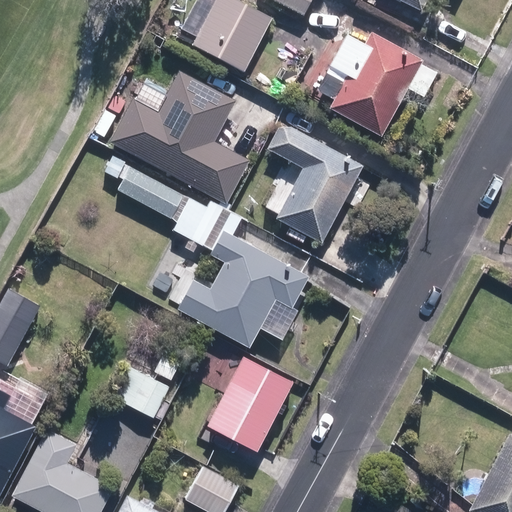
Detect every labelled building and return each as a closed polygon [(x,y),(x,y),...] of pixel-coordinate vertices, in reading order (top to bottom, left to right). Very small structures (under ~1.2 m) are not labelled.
[(243,72),(270,19),(232,0),(215,0),(192,46),(243,72)] [(274,0),(302,15),(310,0),(274,0)] [(400,0),(420,10),(425,0),(400,0)] [(380,135),(420,62),(370,35),(331,109),(380,135)] [(131,101),(109,142),(225,201),(247,160),(212,142),(233,102),(178,73),(157,114),(131,101)] [(320,242),(361,166),(288,128),(278,129),(268,149),(305,168),(277,219),(320,242)] [(127,169),(117,190),(172,216),(182,196),(127,169)] [(293,307),(309,278),(223,230),(209,255),(222,262),(208,287),(195,280),(178,310),(244,347),(273,296),(293,307)] [(172,300),(179,280),(157,271),(149,291),(172,300)] [(11,288),(0,308),(0,361),(8,366),(42,305),(11,288)] [(290,382),(242,358),(207,427),(256,451),(290,382)] [(127,366),(112,395),(153,417),(169,388),(127,366)] [(0,483),(49,390),(19,375),(9,394),(0,388),(0,483)] [(76,445),(47,429),(12,494),(44,511),(100,511),(114,488),(67,462),(76,445)] [(511,511),(511,434),(507,432),(468,508),(475,511),(511,511)] [(203,467),(186,499),(210,511),(222,511),(237,484),(203,467)] [(156,511),(126,496),(117,511),(156,511)]
